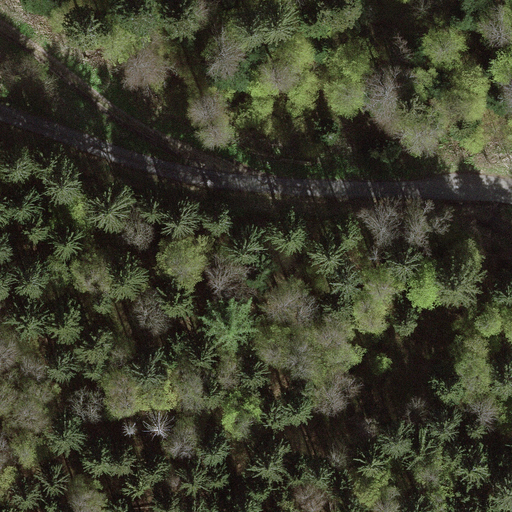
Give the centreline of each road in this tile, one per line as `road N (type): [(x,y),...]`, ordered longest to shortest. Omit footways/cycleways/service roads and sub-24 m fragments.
road 1 (unclassified): [(511,191),(245,184),(116,155),(0,112)]
road 2 (track): [(245,184),(117,112),(0,22)]
